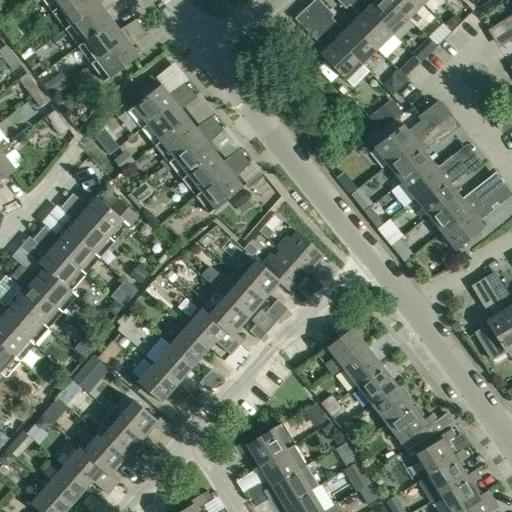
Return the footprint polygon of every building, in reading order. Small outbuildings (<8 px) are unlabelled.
[(42,0),(51,12),(67,0),(32,0),(36,4),(40,0),(42,0)] [(67,0),(51,12),(65,30),(103,0),(67,0)] [(103,0),(65,30),(77,47),(112,21),(105,12),(118,0),(103,0)] [(336,38),(361,65),(377,49),(351,23),(344,30),(331,17),(333,15),(318,0),(313,0),(306,7),(323,25),(336,38)] [(351,23),(377,49),(392,34),(367,8),(359,0),(336,0),(342,6),(346,3),(359,15),(351,23)] [(359,0),(367,8),(392,34),(408,19),(389,0),(359,0)] [(419,0),(389,0),(408,19),(424,4),(419,0)] [(323,25),(306,7),(295,18),(312,36),(315,32),(328,46),(320,54),(345,80),(361,65),(336,38),(323,25)] [(509,29),(511,26),(511,14),(503,19),(509,29)] [(112,21),(77,47),(90,64),(140,26),(135,19),(118,30),(112,21)] [(140,26),(90,64),(104,82),(138,56),(131,46),(146,33),(140,26)] [(0,49),(0,54),(4,61),(12,55),(5,45),(0,49)] [(12,55),(4,61),(12,70),(19,64),(12,55)] [(381,85),(392,96),(403,85),(393,74),(381,85)] [(175,102),(190,90),(184,83),(169,94),(161,85),(158,87),(153,81),(140,91),(145,98),(134,107),(127,112),(141,129),(148,124),(175,102)] [(32,98),(40,92),(33,82),(25,88),(32,98)] [(161,141),(188,119),(181,110),(196,97),(190,90),(175,102),(148,124),(141,129),(155,146),(161,141)] [(40,92),(32,98),(39,107),(47,101),(40,92)] [(378,109),(388,121),(401,111),(391,99),(378,109)] [(424,122),(431,130),(453,113),(442,100),(440,99),(419,115),(424,122)] [(202,136),(217,124),(211,117),(195,128),(188,119),(161,141),(155,146),(168,163),(175,158),(202,136)] [(61,119),(53,125),(60,135),(68,129),(61,119)] [(175,158),(168,163),(182,180),(188,175),(215,153),(208,144),(223,131),(217,124),(202,136),(175,158)] [(388,164),(416,142),(403,124),(374,146),(388,164)] [(430,145),(438,139),(431,131),(424,137),(430,145)] [(416,142),(388,164),(401,181),(430,159),(416,142)] [(11,151),(7,145),(0,149),(0,179),(13,170),(3,156),(11,151)] [(188,175),(182,180),(195,196),(201,191),(229,169),(244,157),(238,150),(222,162),(215,153),(188,175)] [(116,160),(125,170),(134,162),(125,152),(116,160)] [(450,171),(457,165),(450,156),(443,162),(450,171)] [(201,191),(195,196),(209,214),(216,209),(243,187),(235,178),(250,165),(244,157),(229,169),(201,191)] [(436,167),(430,159),(402,182),(415,199),(450,171),(443,162),(436,167)] [(457,165),(450,171),(457,179),(464,173),(457,165)] [(457,194),(450,185),(457,179),(450,171),(415,199),(428,216),(457,194)] [(359,188),(350,195),(363,211),(372,204),(359,188)] [(428,216),(441,233),(470,210),(484,199),(477,191),(463,202),(457,194),(428,216)] [(107,237),(114,242),(128,225),(137,216),(118,199),(109,209),(96,197),(88,206),(72,194),(66,201),(81,214),(107,237)] [(470,210),(441,233),(454,250),(484,228),(477,219),(491,207),(484,199),(470,210)] [(93,253),(99,258),(114,242),(107,237),(81,214),(66,201),(60,208),(74,221),(67,230),(93,253)] [(265,224),(259,231),(267,238),(273,231),(265,224)] [(85,275),(99,258),(93,253),(67,230),(59,238),(44,226),(38,233),(53,246),(79,269),(85,275)] [(275,248),(279,251),(306,275),(323,255),(297,231),(295,233),(290,239),(286,236),(275,248)] [(64,286),(70,291),(85,275),(79,269),(53,246),(38,233),(32,240),(46,254),(38,263),(44,268),(64,286)] [(249,242),(243,249),(251,257),(257,249),(249,242)] [(278,282),(290,293),(306,275),(279,251),(274,257),(270,254),(259,266),(278,282)] [(255,262),(239,280),(262,300),(278,282),(259,266),(255,262)] [(56,307),(62,313),(76,297),(70,291),(64,286),(44,268),(37,277),(21,264),(15,271),(30,284),(56,307)] [(42,324),(48,329),(62,313),(56,307),(30,284),(15,271),(9,278),(23,292),(16,301),(42,324)] [(486,279),(475,286),(484,301),(494,317),(486,321),(505,352),(511,347),(511,321),(505,310),(495,294),(486,279)] [(223,298),(246,318),(262,300),(239,280),(223,298)] [(122,307),(129,299),(117,288),(110,296),(122,307)] [(511,300),(509,297),(504,288),(495,294),(505,310),(511,321),(511,300)] [(223,298),(208,316),(239,344),(242,340),(234,332),(246,318),(223,298)] [(276,299),(270,306),(281,315),(287,309),(276,299)] [(42,324),(16,301),(8,309),(0,302),(0,315),(1,317),(28,340),(34,345),(48,329),(42,324)] [(281,315),(270,306),(265,313),(275,322),(281,315)] [(185,328),(208,348),(214,341),(229,355),(239,344),(208,316),(200,310),(185,328)] [(1,317),(0,315),(0,344),(14,357),(20,361),(34,345),(28,340),(1,317)] [(327,347),(333,355),(324,362),(333,373),(342,366),(366,347),(355,333),(363,326),(358,319),(348,326),(351,329),(327,347)] [(254,325),(248,331),(259,340),(265,334),(254,325)] [(185,328),(169,346),(192,366),(208,348),(185,328)] [(14,357),(0,344),(0,373),(5,378),(20,361),(14,357)] [(153,364),(176,384),(192,366),(169,346),(153,364)] [(366,347),(342,366),(357,385),(381,366),(366,347)] [(160,402),(176,384),(153,364),(137,382),(160,402)] [(381,366),(357,385),(371,404),(396,385),(381,366)] [(205,376),(215,385),(221,379),(210,370),(205,376)] [(215,385),(205,376),(199,383),(209,392),(215,385)] [(396,385),(371,404),(386,423),(410,404),(396,385)] [(189,394),(183,401),(193,410),(199,403),(189,394)] [(320,403),(326,410),(337,402),(331,394),(320,403)] [(49,406),(60,416),(67,407),(65,406),(56,398),(49,406)] [(134,400),(117,420),(148,447),(152,443),(144,436),(154,425),(161,432),(167,425),(159,418),(157,420),(134,400)] [(342,409),(337,402),(326,410),(331,417),(342,409)] [(410,404),(386,423),(402,444),(426,425),(428,428),(437,421),(431,414),(423,420),(410,404)] [(308,419),(319,412),(315,405),(304,412),(308,419)] [(117,420),(101,438),(132,465),(136,461),(128,454),(138,443),(146,450),(148,447),(117,420)] [(281,423),(272,429),(247,444),(245,441),(235,447),(240,455),(249,449),(258,465),(294,444),(281,423)] [(461,434),(455,437),(450,429),(440,435),(442,438),(416,454),(429,475),(456,459),(453,455),(462,450),(468,446),(461,434)] [(0,448),(9,439),(0,431),(0,448)] [(32,440),(22,431),(12,443),(21,452),(32,440)] [(361,433),(350,441),(355,449),(366,440),(361,433)] [(132,465),(101,438),(85,456),(116,483),(120,479),(113,472),(122,461),(130,468),(132,465)] [(258,465),(271,486),(306,464),(294,444),(258,465)] [(78,450),(62,468),(85,488),(92,481),(107,494),(116,483),(85,456),(78,450)] [(456,459),(429,475),(442,496),(468,480),(466,476),(458,463),(467,458),(462,450),(453,455),(456,459)] [(354,457),(343,463),(347,471),(359,464),(354,457)] [(319,485),(306,464),(271,486),(272,487),(264,491),(269,500),(277,496),(284,507),(310,491),(319,485)] [(85,488),(62,468),(46,486),(69,506),(85,488)] [(468,480),(442,496),(451,511),(459,511),(481,500),(478,496),(481,494),(474,482),(480,478),(475,470),(466,476),(468,480)] [(371,485),(365,475),(351,484),(356,493),(371,485)] [(251,499),(263,491),(258,484),(246,491),(251,499)] [(371,485),(360,492),(368,505),(379,498),(371,485)] [(30,504),(39,511),(64,511),(69,506),(46,486),(30,504)] [(267,499),(263,491),(251,499),(256,506),(267,499)] [(321,511),(323,511),(310,491),(284,507),(286,511),(321,511)] [(481,500),(459,511),(490,511),(498,508),(487,491),(481,494),(478,496),(481,500)] [(178,511),(198,511),(196,508),(205,503),(200,495),(191,501),(192,504),(178,511)] [(404,511),(395,496),(386,501),(392,511),(404,511)]
